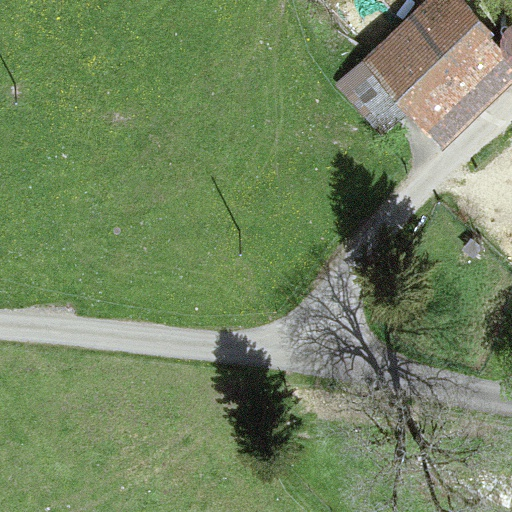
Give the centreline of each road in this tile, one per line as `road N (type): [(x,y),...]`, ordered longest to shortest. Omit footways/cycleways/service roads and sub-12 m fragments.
road 1 (unclassified): [(0,326),(511,384)]
road 2 (track): [(354,511),(333,498),(290,434),(273,356)]
